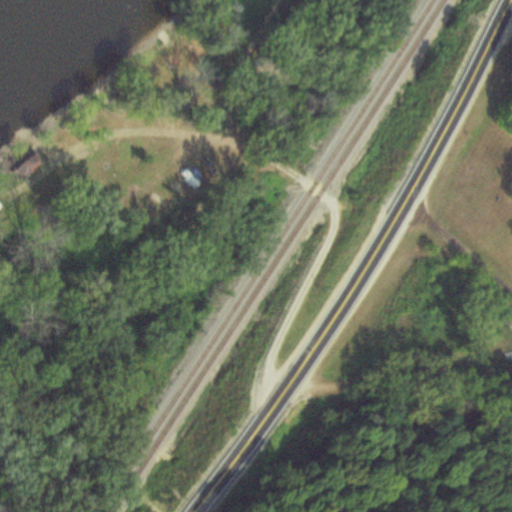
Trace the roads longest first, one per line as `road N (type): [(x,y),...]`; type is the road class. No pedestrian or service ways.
road 1 (primary): [(191,511),(405,200),(511,8)]
road 2 (residential): [(278,395),(265,361),(331,238),(336,210),(327,195),(187,124),(47,148),(0,186)]
